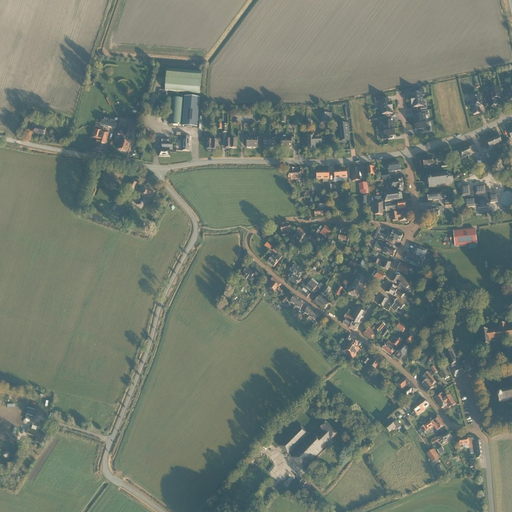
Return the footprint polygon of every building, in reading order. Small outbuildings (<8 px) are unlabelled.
[(165,91),(200,94),(202,72),(167,69),(165,91)] [(489,90),(491,95),(487,96),(490,107),(498,105),(495,96),(499,96),(497,88),(489,90)] [(418,94),(411,95),(411,97),(411,102),(423,100),(422,96),(425,96),(424,90),(418,91),(418,94)] [(480,113),(479,108),(483,106),(481,95),(470,98),(474,115),(480,113)] [(182,126),(197,128),(200,98),(185,97),(182,126)] [(183,99),(172,98),(170,125),(181,126),(183,99)] [(383,102),(383,98),(375,99),(375,103),(380,102),(381,109),(392,107),(391,103),(390,101),(383,102)] [(423,100),(411,102),(412,106),(413,106),(413,108),(420,107),(420,110),(426,110),(426,106),(423,107),(423,100)] [(381,109),(382,115),(379,116),(380,119),(385,118),(385,115),(392,114),(392,112),(393,112),(392,107),(381,109)] [(421,116),(414,117),(415,123),(426,122),(425,117),(428,116),(428,115),(428,111),(421,112),(421,116)] [(330,122),(329,113),(320,114),(321,123),(330,122)] [(105,119),(103,126),(111,129),(113,121),(105,119)] [(394,129),(393,122),(386,123),(386,120),(380,121),(380,124),(383,124),(384,131),(394,129)] [(426,122),(415,123),(416,130),(423,129),(424,132),(430,132),(430,127),(427,127),(426,122)] [(38,134),(44,136),(45,130),(44,130),(44,128),(33,126),(31,134),(38,136),(38,134)] [(129,138),(131,131),(125,129),(120,127),(117,135),(123,137),(129,138)] [(340,134),(339,134),(339,138),(340,137),(341,142),(348,141),(347,134),(348,134),(348,127),(340,127),(340,134)] [(103,145),(105,145),(109,133),(102,131),(93,129),(91,138),(97,140),(95,145),(96,145),(95,148),(97,149),(102,150),(103,145)] [(395,136),(394,129),(384,131),(384,137),(382,137),(382,141),(388,140),(388,137),(395,136)] [(307,135),(307,149),(309,149),(309,151),(314,151),(314,149),(315,149),(315,146),(321,145),(321,138),(315,138),(315,135),(307,135)] [(190,141),(191,141),(191,138),(182,137),(181,149),(183,149),(183,151),(189,152),(189,146),(190,146),(190,141)] [(495,145),(496,145),(499,144),(500,146),(502,145),(501,143),(502,143),(499,137),(493,140),(495,145)] [(170,149),(172,149),(172,144),(168,144),(168,139),(162,139),(162,149),(159,149),(159,157),(170,157),(170,149)] [(497,148),(496,145),(495,145),(493,140),(487,142),(489,148),(494,146),(495,149),(497,148)] [(118,150),(125,152),(128,144),(121,142),(121,141),(118,150)] [(464,150),(467,157),(475,153),(472,146),(464,150)] [(459,161),(467,157),(464,150),(456,154),(459,161)] [(432,160),(432,159),(429,159),(427,159),(423,160),(424,168),(433,167),(433,165),(437,165),(436,160),(432,160)] [(400,171),(399,163),(387,165),(389,173),(400,171)] [(374,171),(374,168),(367,168),(368,176),(377,175),(376,171),(374,171)] [(298,170),(298,169),(291,169),(291,173),(288,173),(289,178),(291,178),(291,180),(301,179),(301,170),(298,170)] [(359,173),(359,169),(352,170),(353,178),(362,177),(361,172),(359,173)] [(447,176),(447,174),(427,176),(428,179),(427,179),(427,186),(429,186),(429,188),(449,186),(449,184),(451,184),(453,181),(453,177),(450,175),(447,176)] [(404,191),(402,179),(396,180),(396,181),(389,181),(390,191),(397,190),(397,192),(404,191)] [(137,183),(132,181),(126,192),(131,195),(137,183)] [(364,189),(364,194),(369,194),(367,183),(359,184),(360,190),(364,189)] [(154,193),(142,185),(136,196),(141,199),(137,205),(142,208),(148,198),(150,200),(154,193)] [(474,189),(469,189),(468,186),(460,187),(462,197),(466,197),(466,200),(464,200),(465,208),(475,207),(475,206),(478,205),(478,209),(487,208),(486,204),(489,204),(489,203),(497,203),(497,195),(489,195),(488,187),(484,187),(484,186),(474,187),(474,189)] [(442,200),(441,191),(429,193),(429,195),(427,195),(428,201),(433,200),(433,201),(442,200)] [(385,203),(391,202),(402,200),(401,192),(384,195),(385,203)] [(375,215),(383,215),(383,203),(383,197),(375,197),(375,203),(375,215)] [(326,208),(326,202),(318,203),(319,209),(314,210),(315,216),(323,215),(323,209),(322,209),(322,208),(326,208)] [(406,209),(405,202),(397,203),(395,204),(395,203),(391,204),(385,205),(386,212),(390,211),(396,210),(395,206),(398,206),(398,210),(406,209)] [(428,213),(429,218),(439,218),(439,212),(444,212),(443,208),(438,208),(429,209),(429,213),(428,213)] [(407,220),(406,212),(398,213),(397,213),(389,214),(390,219),(392,219),(393,221),(398,220),(398,218),(399,218),(399,221),(407,220)] [(291,232),(290,225),(280,227),(282,234),(283,239),(289,238),(288,233),(291,232)] [(320,234),(327,238),(331,232),(330,231),(331,229),(326,226),(325,226),(320,234)] [(340,235),(339,239),(348,242),(347,245),(350,246),(353,233),(350,232),(351,228),(342,226),(340,234),(342,234),(341,235),(340,235)] [(293,239),(299,243),(306,234),(299,228),(295,234),(296,235),(293,239)] [(454,232),(455,247),(476,245),(475,230),(454,232)] [(403,235),(393,231),(392,235),(390,238),(387,236),(385,240),(393,244),(395,241),(397,242),(398,240),(400,241),(403,235)] [(387,243),(386,246),(377,242),(374,248),(383,252),(383,253),(383,254),(386,255),(386,254),(393,257),(396,250),(391,248),(392,246),(387,243)] [(412,253),(409,252),(405,260),(421,267),(425,259),(424,258),(427,251),(415,246),(412,253)] [(276,259),(273,256),(268,263),(274,268),(278,262),(283,256),(279,252),(277,254),(278,255),(276,259)] [(376,260),(373,259),(371,263),(374,264),(374,265),(388,271),(391,263),(385,261),(384,264),(379,261),(376,260)] [(397,270),(407,275),(410,268),(400,263),(397,270)] [(298,267),(295,265),(294,266),(290,271),(294,274),(289,280),(296,286),(301,280),(299,278),(303,273),(297,269),(298,267)] [(243,275),(240,279),(245,283),(247,279),(250,281),(250,280),(255,274),(247,268),(243,275)] [(381,280),(383,280),(385,276),(384,275),(385,274),(378,270),(373,278),(380,282),(381,280)] [(409,286),(400,281),(402,278),(395,274),(391,282),(398,285),(399,285),(398,287),(405,292),(406,290),(409,286)] [(368,280),(359,275),(348,294),(357,299),(360,294),(362,295),(367,286),(365,285),(368,280)] [(277,289),(278,289),(281,284),(273,278),(270,282),(272,284),(268,289),(274,293),(277,289)] [(303,284),(297,291),(307,299),(312,292),(317,286),(311,281),(306,287),(303,284)] [(404,295),(397,289),(390,285),(386,292),(393,296),(394,297),(396,294),(401,298),(404,295)] [(330,290),(326,287),(321,294),(325,297),(330,290)] [(295,306),(300,300),(295,296),(290,303),(295,306)] [(325,300),(325,301),(319,297),(315,302),(324,310),(329,303),(325,300)] [(383,309),(388,312),(390,309),(391,307),(388,305),(390,302),(388,300),(383,297),(379,305),(383,308),(383,309)] [(300,300),(295,306),(300,310),(305,304),(300,300)] [(394,303),(401,309),(404,306),(397,300),(394,303)] [(309,317),(314,311),(309,307),(304,313),(309,317)] [(354,331),(356,331),(359,326),(363,318),(366,312),(364,310),(358,307),(352,318),(347,314),(344,319),(345,319),(342,324),(354,331)] [(314,311),(309,317),(314,321),(319,314),(314,311)] [(419,324),(426,316),(424,314),(417,322),(419,324)] [(385,326),(382,323),(377,329),(375,327),(372,330),(369,328),(363,334),(371,340),(376,334),(378,332),(379,333),(380,332),(383,334),(381,336),(385,339),(389,334),(386,331),(388,328),(385,326)] [(396,328),(402,333),(406,328),(400,324),(396,328)] [(511,325),(506,326),(505,324),(499,325),(499,328),(493,328),(493,330),(480,332),(482,346),(489,346),(489,342),(501,340),(501,342),(511,340),(511,325)] [(407,345),(414,338),(413,337),(414,336),(412,334),(404,343),(402,345),(400,347),(400,348),(396,353),(392,357),(393,357),(393,358),(394,359),(395,359),(399,362),(409,350),(405,347),(407,345)] [(346,345),(342,352),(353,359),(359,349),(355,347),(359,341),(350,335),(346,340),(347,341),(346,343),(348,344),(347,346),(346,345)] [(391,356),(396,350),(403,342),(398,338),(392,345),(388,341),(382,349),(391,356)] [(452,350),(441,355),(449,372),(452,371),(455,377),(465,373),(462,366),(458,357),(456,358),(452,350)] [(374,362),(371,366),(375,369),(378,365),(380,367),(385,361),(376,354),(372,360),(374,362)] [(478,361),(479,363),(482,362),(480,356),(467,362),(466,363),(465,362),(462,363),(466,372),(476,368),(473,363),(478,361)] [(450,377),(446,369),(439,373),(443,379),(444,378),(445,380),(450,377)] [(436,383),(432,378),(429,374),(428,373),(422,378),(425,382),(422,384),(428,392),(434,388),(432,386),(436,383)] [(409,382),(405,377),(396,385),(403,393),(407,397),(411,394),(412,395),(417,390),(410,381),(409,382)] [(511,399),(511,388),(497,392),(499,403),(511,399)] [(450,395),(446,397),(443,392),(435,398),(441,409),(447,405),(449,408),(456,404),(450,395)] [(420,400),(411,407),(417,415),(424,410),(424,409),(429,406),(424,399),(421,401),(420,400)] [(0,402),(0,411),(17,415),(19,406),(0,402)] [(437,431),(444,426),(438,418),(424,427),(421,429),(424,433),(427,431),(434,426),(437,431)] [(401,427),(396,422),(393,424),(391,422),(385,428),(389,432),(392,430),(396,427),(398,430),(400,427),(401,427)] [(304,471),(327,448),(328,448),(325,445),(331,439),(331,440),(337,434),(326,424),(320,429),(322,431),(316,436),(313,433),(311,436),(299,424),(278,446),(304,471)] [(28,429),(26,434),(36,438),(34,442),(42,445),(44,439),(46,435),(28,429)] [(0,440),(8,443),(8,444),(11,445),(15,433),(3,430),(3,432),(0,430),(0,440)] [(452,438),(448,432),(431,442),(433,445),(439,441),(442,445),(452,438)] [(468,439),(468,438),(458,440),(459,446),(459,449),(463,448),(463,446),(469,445),(470,449),(473,449),(471,439),(468,439)] [(481,441),(478,440),(472,440),(475,459),(483,458),(481,441)] [(433,450),(426,454),(432,463),(439,458),(433,450)] [(235,498),(241,491),(244,493),(248,489),(245,487),(249,482),(245,478),(231,494),(235,498)] [(298,491),(306,483),(303,480),(300,483),(295,489),(298,491)]
